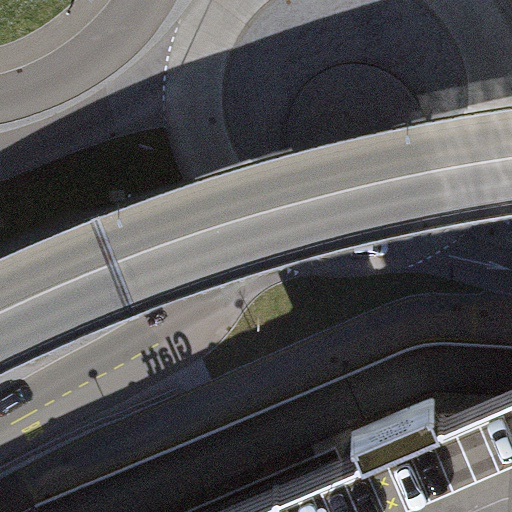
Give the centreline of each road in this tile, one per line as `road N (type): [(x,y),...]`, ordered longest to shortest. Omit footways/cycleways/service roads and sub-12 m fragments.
road 1 (primary): [(0,317),(98,270),(261,217),(511,164)]
road 2 (secondary): [(0,427),(199,311),(253,253),(274,243)]
road 3 (secondary): [(449,221),(478,187),(496,146),(502,101),(495,57),(475,17)]
road 4 (secondary): [(189,86),(0,143)]
road 5 (secondary): [(189,86),(191,134),(207,178),(235,216),(274,243)]
road 6 (unclassified): [(151,0),(103,56),(23,101),(0,103)]
road 7 (secondary): [(274,243),(307,256),(378,257),(449,221)]
